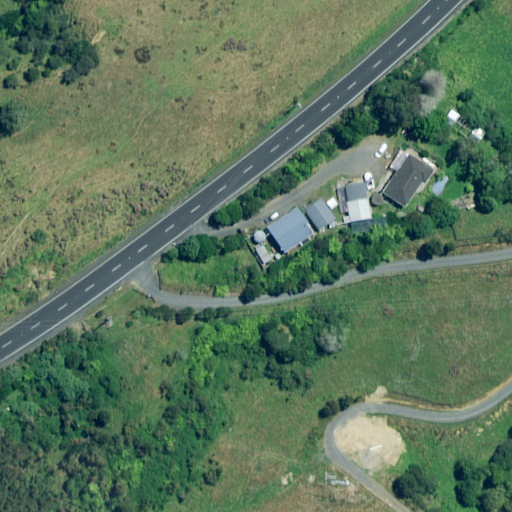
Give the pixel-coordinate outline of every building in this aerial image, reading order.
[(472,143),(479,132),(447,110),(440,120),(472,143)] [(398,207),(426,169),(403,153),(376,191),(398,207)] [(345,221),(366,216),(358,182),(337,186),(345,221)] [(313,229),(330,217),(316,197),(299,209),(313,229)] [(278,250),(307,231),(290,207),(261,226),(278,250)] [(267,241),(259,228),(247,235),(255,248),(267,241)]
